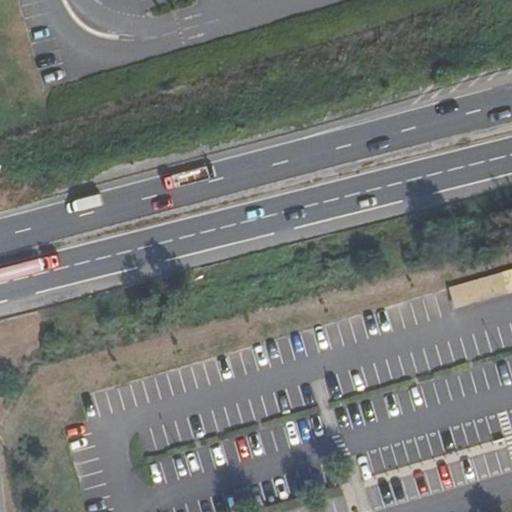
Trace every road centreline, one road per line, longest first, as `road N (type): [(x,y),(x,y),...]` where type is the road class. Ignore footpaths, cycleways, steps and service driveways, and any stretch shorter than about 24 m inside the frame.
road 1 (trunk): [(0,285),(511,149)]
road 2 (trunk): [(511,96),(0,230)]
